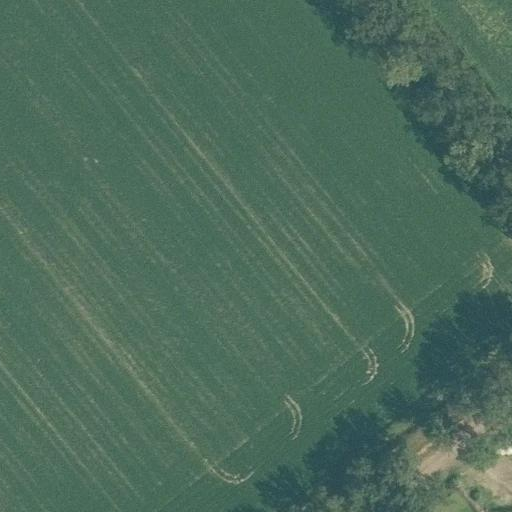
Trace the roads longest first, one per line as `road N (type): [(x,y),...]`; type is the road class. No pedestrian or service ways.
road 1 (unclassified): [(511,160),(382,0)]
road 2 (track): [(365,511),(511,396)]
